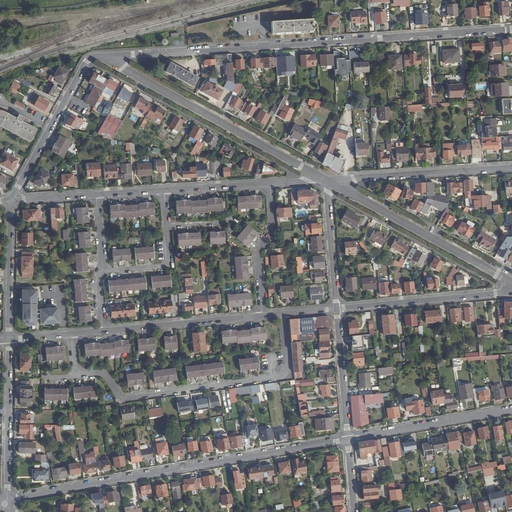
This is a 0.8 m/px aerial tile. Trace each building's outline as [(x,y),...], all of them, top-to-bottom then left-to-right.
[(447,11),(447,16),(457,16),(457,5),(452,5),(452,2),(448,2),(448,5),(447,5),(447,8),(447,11)] [(498,2),(499,15),(509,15),(508,2),(498,2)] [(479,8),(475,8),(476,16),(480,16),(489,16),(489,6),(488,6),(488,3),(484,3),(484,6),(479,7),(479,8)] [(476,16),(475,8),(465,9),(465,19),(476,18),(476,16)] [(351,22),(356,22),(361,22),(361,23),(366,23),(365,12),(350,12),(351,22)] [(375,13),(376,18),(376,24),(385,23),(384,12),(375,13)] [(426,24),(426,20),(426,17),(426,14),(415,14),(415,24),(426,24)] [(339,27),(338,16),(328,17),(328,28),(339,27)] [(318,24),(317,19),(271,23),(272,34),(313,32),(313,25),(318,24)] [(510,40),(502,40),(503,52),(511,51),(511,50),(511,49),(511,44),(511,45),(510,40)] [(495,44),(495,42),(490,43),(490,53),(491,53),(494,53),(501,52),(500,44),(495,44)] [(482,50),(481,44),(472,45),(472,50),(475,50),(476,52),(481,52),(481,50),(482,50)] [(459,62),(458,50),(442,51),(443,63),(459,62)] [(336,51),(333,51),(333,55),(334,69),(335,71),(342,70),(345,70),(345,62),(343,62),(342,59),(336,59),(336,51)] [(403,56),(404,67),(409,66),(409,64),(419,64),(419,58),(415,58),(414,54),(413,53),(410,54),(408,55),(408,56),(403,56)] [(231,55),(214,56),(214,60),(214,65),(214,66),(222,66),(226,65),(227,81),(233,83),(232,70),(231,61),(231,55)] [(334,69),(333,55),(320,56),(321,67),(324,67),(324,69),(334,69)] [(315,66),(314,56),(300,57),(301,67),(315,66)] [(401,69),(400,56),(389,57),(389,70),(401,69)] [(294,65),(293,57),(283,57),(283,61),(276,61),(277,70),(281,70),(280,66),(294,65)] [(273,67),(272,58),(262,59),(263,68),(273,67)] [(262,68),(261,59),(250,60),(251,69),(262,68)] [(235,61),(231,61),(232,70),(239,70),(243,70),(242,60),(235,60),(235,61)] [(354,73),(368,72),(368,62),(353,63),(354,73)] [(170,63),(166,72),(193,87),(197,78),(170,63)] [(504,76),(504,65),(490,66),(490,71),(490,77),(504,76)] [(55,81),(61,85),(69,70),(62,66),(61,69),(59,67),(54,77),(56,79),(55,81)] [(85,103),(93,107),(102,91),(104,86),(107,81),(93,74),(89,82),(95,86),(85,103)] [(117,84),(109,79),(107,81),(104,86),(113,91),(117,84)] [(201,91),(217,100),(222,91),(206,82),(201,91)] [(57,86),(50,83),(44,93),(51,97),(57,86)] [(507,83),(491,84),(491,97),(506,96),(506,92),(508,92),(507,83)] [(237,84),(233,92),(237,94),(242,85),(237,84)] [(461,84),(448,85),(449,98),(462,97),(461,84)] [(104,86),(102,91),(111,95),(113,91),(104,86)] [(128,102),(133,93),(123,87),(117,96),(128,102)] [(426,104),(435,104),(439,103),(439,98),(433,98),(433,102),(431,102),(430,88),(425,88),(426,104)] [(274,113),(288,122),(294,111),(284,106),(282,110),(281,109),(289,95),(285,94),(278,106),(274,113)] [(231,96),(226,104),(239,111),(243,103),(231,96)] [(34,106),(44,111),(49,102),(39,97),(34,106)] [(139,108),(144,110),(148,102),(140,98),(135,108),(139,110),(139,108)] [(304,98),(302,101),(308,102),(308,105),(312,106),(311,107),(315,108),(315,107),(318,108),(321,102),(304,98)] [(510,99),(501,99),(502,114),(511,113),(510,99)] [(24,109),(26,105),(16,100),(15,104),(24,109)] [(103,112),(108,114),(113,105),(107,102),(106,105),(103,104),(101,107),(104,109),(103,112)] [(248,104),(243,113),(250,117),(255,108),(248,104)] [(165,112),(152,105),(147,114),(155,119),(156,117),(160,119),(165,112)] [(389,120),(389,106),(379,107),(379,121),(389,120)] [(255,119),(264,125),(269,116),(260,111),(259,113),(257,112),(256,115),(257,116),(255,119)] [(0,124),(30,141),(35,131),(20,122),(15,120),(3,114),(0,112),(0,124)] [(103,135),(101,137),(112,139),(122,122),(108,114),(102,124),(98,132),(103,135)] [(83,121),(71,115),(69,118),(65,124),(73,129),(75,126),(79,128),(83,121)] [(169,126),(173,128),(176,131),(177,131),(183,121),(175,116),(169,126)] [(482,135),(482,138),(491,137),(491,126),(496,125),(495,118),(492,119),(485,119),(485,135),(482,135)] [(289,134),(300,140),(305,131),(294,125),(289,134)] [(198,140),(203,131),(194,126),(189,135),(198,140)] [(311,143),(315,145),(321,135),(308,128),(304,136),(310,140),(312,141),(311,143)] [(335,132),(322,164),(338,172),(344,159),(338,155),(336,159),(330,156),(337,138),(344,140),(347,132),(338,130),(337,133),(335,132)] [(207,134),(204,141),(205,142),(214,147),(216,144),(214,143),(217,138),(207,134)] [(511,135),(504,137),(504,140),(503,140),(504,150),(511,149),(511,135)] [(58,141),(67,146),(70,141),(60,136),(58,141)] [(493,148),(501,148),(500,137),(491,137),(482,138),(482,148),(489,148),(489,149),(493,149),(493,148)] [(54,145),(64,151),(67,146),(58,141),(57,143),(55,142),(54,145)] [(204,141),(202,141),(201,144),(196,153),(198,154),(205,142),(204,141)] [(196,153),(201,144),(197,142),(191,152),(195,155),(196,153)] [(324,154),(327,147),(319,143),(314,152),(318,155),(319,152),(324,154)] [(356,156),(367,155),(366,143),(355,144),(356,156)] [(424,145),(425,159),(430,159),(430,157),(434,157),(433,149),(428,149),(428,144),(424,145)] [(451,156),(455,156),(454,144),(442,145),(443,160),(451,159),(451,156)] [(465,154),(470,154),(470,148),(470,146),(470,144),(464,144),(464,146),(457,146),(457,156),(462,155),(465,155),(465,154)] [(62,156),(64,151),(54,145),(53,148),(54,148),(52,151),(62,156)] [(230,159),(235,150),(224,145),(221,149),(227,152),(224,156),(230,159)] [(420,160),(425,159),(424,145),(419,145),(419,149),(414,150),(415,158),(420,158),(420,160)] [(471,146),(472,158),(480,157),(480,147),(479,147),(475,147),(475,145),(471,146)] [(391,151),(392,159),(396,159),(396,160),(402,160),(402,161),(407,161),(406,147),(391,148),(391,151)] [(0,160),(0,164),(12,171),(18,160),(5,152),(0,160)] [(377,153),(378,163),(382,162),(382,161),(388,161),(388,156),(387,156),(382,156),(382,153),(377,153)] [(211,173),(215,174),(215,169),(214,161),(209,159),(203,158),(203,162),(207,163),(207,162),(210,162),(210,171),(211,171),(211,173)] [(250,171),(253,160),(248,158),(247,161),(243,160),(241,168),(250,171)] [(120,179),(132,179),(130,160),(128,160),(128,164),(121,164),(122,174),(120,174),(120,179)] [(156,172),(165,171),(164,161),(155,162),(156,172)] [(259,161),(255,178),(261,178),(261,174),(274,174),(274,170),(259,161)] [(87,177),(100,176),(99,163),(86,164),(87,177)] [(137,176),(152,175),(151,164),(137,165),(137,168),(137,172),(137,176)] [(103,167),(104,180),(108,179),(108,178),(112,178),(112,179),(117,179),(117,175),(116,166),(103,167)] [(183,178),(196,177),(195,167),(190,167),(190,169),(188,170),(188,171),(182,172),(183,178)] [(45,180),(46,181),(49,176),(46,174),(48,172),(41,169),(37,175),(45,180)] [(43,186),(46,181),(45,180),(37,175),(33,183),(40,187),(41,185),(43,186)] [(59,185),(68,185),(67,175),(61,175),(61,178),(59,178),(59,185)] [(67,175),(68,185),(76,185),(75,177),(73,177),(73,175),(67,175)] [(452,185),(447,185),(447,192),(452,192),(452,193),(456,193),(460,192),(461,192),(460,183),(454,184),(454,183),(451,183),(452,185)] [(425,192),(425,184),(415,184),(416,193),(425,192)] [(431,184),(426,184),(427,199),(448,203),(448,199),(433,195),(430,194),(430,192),(432,191),(432,187),(431,187),(431,184)] [(389,196),(393,188),(387,185),(386,187),(384,191),(383,193),(389,196)] [(400,191),(393,188),(389,196),(395,200),(400,191)] [(413,196),(413,193),(412,193),(412,192),(408,191),(404,190),(402,198),(411,200),(413,196)] [(308,203),(307,191),(297,192),(298,203),(300,203),(303,203),(306,203),(308,203)] [(312,191),(307,191),(308,203),(309,203),(310,209),(317,208),(317,194),(312,191)] [(480,207),(480,196),(472,197),(472,200),(469,201),(469,191),(463,191),(464,205),(465,207),(469,208),(475,209),(475,207),(480,207)] [(252,196),(253,209),(261,208),(260,197),(256,197),(255,196),(252,196)] [(487,196),(480,196),(480,207),(485,206),(485,209),(488,209),(487,204),(489,204),(488,200),(487,200),(487,196)] [(238,209),(246,209),(245,198),(237,199),(238,209)] [(217,199),(214,199),(215,211),(222,211),(221,200),(217,200),(217,199)] [(424,203),(422,208),(427,210),(430,204),(444,211),(448,203),(427,199),(424,203)] [(424,203),(422,202),(421,204),(414,200),(410,207),(419,212),(424,203)] [(185,201),(182,201),(183,213),(191,213),(190,203),(190,202),(185,202),(185,201)] [(149,202),(146,203),(147,215),(154,214),(153,204),(149,204),(149,202)] [(191,213),(191,214),(199,213),(199,202),(190,203),(191,213)] [(207,202),(199,202),(199,213),(207,213),(207,211),(207,202)] [(117,205),(117,217),(125,216),(124,207),(125,205),(119,206),(119,204),(117,205)] [(132,206),(132,217),(140,217),(140,215),(139,206),(132,206)] [(277,209),(277,221),(280,221),(280,217),(290,217),(289,208),(277,209)] [(50,209),(51,231),(57,231),(56,218),(62,218),(61,209),(50,209)] [(26,219),(26,221),(37,220),(38,218),(40,218),(40,210),(23,211),(23,219),(26,219)] [(340,220),(354,228),(359,219),(346,211),(340,220)] [(442,215),(438,221),(442,223),(442,222),(450,226),(454,219),(453,218),(454,218),(453,217),(452,218),(446,214),(445,217),(442,215)] [(87,223),(86,215),(77,216),(77,224),(87,223)] [(458,219),(453,228),(457,230),(462,222),(458,219)] [(466,224),(462,222),(457,230),(468,236),(471,231),(473,232),(474,228),(466,224)] [(309,234),(309,237),(311,237),(320,237),(319,223),(304,225),(305,226),(305,231),(306,235),(309,234)] [(246,231),(256,239),(257,237),(256,236),(258,234),(249,226),(246,231)] [(374,230),(368,227),(362,238),(367,241),(374,230)] [(378,232),(374,229),(369,239),(382,245),(387,236),(382,234),(383,232),(379,230),(378,232)] [(242,235),(251,242),(253,240),(254,241),(256,239),(246,231),(242,235)] [(481,231),(476,239),(481,241),(479,243),(483,245),(483,246),(490,250),(495,240),(485,234),(485,233),(481,231)] [(22,245),(32,245),(32,234),(22,234),(22,245)] [(187,234),(185,235),(186,246),(193,246),(192,235),(187,236),(187,234)] [(210,245),(218,244),(217,234),(209,234),(210,245)] [(186,246),(185,235),(182,235),(182,236),(177,236),(178,247),(186,246)] [(247,246),(251,242),(242,235),(238,239),(247,246)] [(511,236),(511,237),(506,237),(501,247),(503,248),(498,256),(506,260),(510,252),(506,250),(511,241),(511,239),(511,236)] [(320,237),(311,237),(312,252),(321,251),(320,237)] [(404,255),(408,248),(401,244),(402,242),(396,238),(390,248),(404,255)] [(361,242),(366,249),(369,244),(361,240),(360,241),(361,242)] [(355,253),(354,242),(344,243),(345,253),(355,253)] [(365,253),(368,251),(366,249),(361,242),(358,243),(365,253)] [(411,249),(406,257),(410,260),(409,261),(413,263),(414,261),(421,265),(426,257),(419,253),(415,251),(411,249)] [(121,251),(122,262),(130,261),(129,250),(121,251)] [(113,262),(122,262),(121,251),(112,251),(113,262)] [(373,263),(375,262),(368,251),(365,253),(372,263),(373,263)] [(23,277),(32,277),(32,272),(33,272),(33,257),(32,257),(32,253),(23,253),(23,257),(21,257),(21,272),(23,272),(23,277)] [(283,267),(281,256),(270,257),(271,268),(283,267)] [(235,258),(236,265),(247,263),(247,261),(246,261),(246,257),(235,258)] [(299,257),(295,258),(297,274),(303,273),(310,273),(313,272),(312,270),(301,271),(299,257)] [(312,257),(313,268),(314,272),(323,271),(322,264),(322,257),(312,257)] [(400,262),(395,260),(393,265),(402,266),(405,260),(401,258),(400,262)] [(429,267),(438,272),(443,263),(434,258),(429,267)] [(236,265),(236,272),(247,271),(247,267),(248,266),(247,263),(236,265)] [(454,275),(457,270),(453,268),(448,277),(449,277),(452,278),(454,275)] [(247,271),(236,272),(237,279),(248,278),(247,271)] [(314,272),(313,272),(310,273),(311,280),(314,280),(315,284),(320,283),(320,282),(324,281),(323,272),(313,273),(314,272)] [(189,293),(193,293),(191,278),(189,278),(189,274),(182,275),(182,282),(184,282),(185,293),(189,293)] [(452,284),(452,286),(463,284),(463,283),(467,282),(466,277),(464,276),(462,276),(462,274),(454,275),(452,278),(452,284)] [(346,291),(356,291),(355,278),(345,279),(346,291)] [(376,288),(375,278),(361,279),(362,289),(376,288)] [(426,278),(427,280),(427,288),(431,288),(432,289),(437,288),(436,279),(431,280),(431,278),(426,278)] [(74,288),(85,288),(85,279),(73,280),(74,288)] [(379,283),(380,294),(388,293),(387,282),(379,283)] [(404,292),(413,291),(412,282),(403,283),(404,292)] [(390,285),(390,293),(399,292),(398,284),(390,285)] [(323,299),(322,285),(310,286),(310,289),(309,289),(311,300),(323,299)] [(280,287),(281,297),(293,296),(292,286),(280,287)] [(23,304),(22,320),(25,320),(28,322),(28,325),(34,325),(34,319),(36,319),(36,313),(35,313),(35,309),(36,309),(36,304),(37,304),(37,297),(37,294),(37,290),(22,290),(22,304),(23,304)] [(208,296),(209,304),(218,303),(218,300),(220,300),(219,295),(219,292),(215,292),(215,295),(208,296)] [(235,295),(237,306),(242,306),(242,307),(245,307),(243,294),(235,295)] [(243,294),(245,307),(247,307),(247,305),(251,305),(250,294),(243,294)] [(229,307),(237,306),(235,295),(228,296),(229,307)] [(193,298),(194,308),(199,308),(206,307),(205,297),(193,298)] [(511,299),(503,300),(504,308),(502,308),(502,311),(498,312),(499,324),(503,324),(502,316),(503,316),(503,317),(508,318),(508,319),(507,319),(507,323),(511,322),(511,318),(511,309),(511,308),(511,299)] [(160,301),(160,313),(172,311),(171,300),(160,301)] [(179,300),(179,306),(181,306),(182,311),(185,311),(185,312),(189,312),(189,310),(192,310),(191,305),(190,303),(187,303),(186,300),(184,300),(179,300)] [(149,314),(160,313),(160,301),(148,302),(149,314)] [(121,305),(122,316),(134,315),(133,304),(121,305)] [(111,317),(122,316),(121,305),(110,306),(111,317)] [(476,319),(475,307),(464,308),(464,311),(465,321),(473,321),(473,320),(476,319)] [(39,309),(40,322),(45,321),(45,324),(58,323),(57,308),(39,309)] [(450,314),(449,315),(450,322),(462,321),(461,312),(461,309),(450,309),(450,314)] [(426,323),(440,322),(439,316),(441,316),(440,312),(439,312),(439,311),(425,312),(425,313),(423,314),(424,317),(425,317),(426,323)] [(90,321),(89,314),(78,315),(79,322),(90,321)] [(415,314),(402,316),(403,326),(416,325),(415,314)] [(380,335),(395,333),(395,330),(394,330),(393,319),(394,318),(394,315),(380,316),(380,320),(382,320),(383,331),(380,331),(380,335)] [(289,319),(291,342),(299,342),(319,340),(327,339),(328,339),(327,329),(332,329),(331,320),(327,316),(289,319)] [(349,334),(357,333),(356,321),(352,321),(352,323),(348,323),(349,334)] [(491,324),(476,326),(478,339),(481,339),(480,335),(484,333),(493,333),(493,328),(493,324),(491,324)] [(260,327),(257,328),(259,340),(266,339),(265,328),(260,329),(260,327)] [(250,329),(250,331),(251,340),(259,340),(257,328),(255,328),(255,329),(250,329)] [(230,343),(228,330),(226,330),(226,332),(221,333),(222,343),(230,343)] [(231,330),(228,330),(230,343),(237,342),(236,333),(236,331),(231,331),(231,330)] [(236,333),(237,342),(237,343),(245,342),(244,332),(236,333)] [(363,334),(352,335),(353,347),(364,346),(363,334)] [(147,350),(146,339),(137,340),(138,351),(147,350)] [(154,339),(146,339),(147,350),(155,349),(154,339)] [(328,342),(327,339),(319,340),(319,342),(318,342),(319,358),(329,357),(329,347),(330,347),(329,341),(328,342)] [(113,342),(113,344),(114,353),(121,353),(120,341),(117,341),(117,342),(113,342)] [(291,342),(294,372),(302,372),(299,342),(291,342)] [(92,355),(91,343),(88,344),(89,345),(84,345),(85,356),(92,355)] [(93,343),(91,343),(92,355),(100,355),(99,345),(99,344),(94,344),(93,343)] [(100,355),(100,356),(107,355),(106,344),(99,345),(100,355)] [(113,344),(106,344),(107,355),(114,355),(114,353),(113,344)] [(356,363),(357,365),(363,365),(361,353),(351,354),(352,364),(356,363)] [(31,369),(31,357),(28,357),(28,355),(21,354),(21,371),(28,371),(28,369),(31,369)] [(451,359),(453,367),(461,366),(460,361),(459,358),(451,359)] [(393,367),(378,369),(379,376),(394,374),(393,367)] [(332,381),(331,369),(320,370),(321,378),(324,378),(324,379),(327,379),(327,381),(332,381)] [(161,371),(162,382),(166,382),(170,382),(168,370),(161,371)] [(154,383),(162,382),(161,371),(153,372),(154,383)] [(360,384),(360,388),(371,387),(370,373),(361,373),(361,384),(360,384)] [(135,375),(136,385),(144,384),(143,374),(135,375)] [(128,386),(136,385),(135,375),(126,376),(128,386)] [(21,406),(30,406),(30,401),(31,401),(32,386),(30,386),(30,382),(21,382),(21,386),(20,386),(19,401),(21,401),(21,406)] [(461,399),(474,397),(473,392),(473,389),(472,383),(459,385),(461,399)] [(331,395),(330,384),(320,385),(320,388),(319,388),(319,389),(322,389),(322,396),(331,395)] [(491,386),(492,391),(493,391),(495,400),(504,398),(503,389),(498,389),(497,385),(491,386)] [(83,397),(82,387),(73,388),(74,399),(83,399),(83,397)] [(235,388),(228,389),(230,403),(237,402),(235,388)] [(45,400),(53,400),(53,399),(53,389),(45,389),(45,400)] [(432,404),(444,403),(444,400),(442,390),(430,392),(432,404)] [(474,397),(475,401),(489,399),(487,390),(473,392),(474,397)] [(365,403),(382,401),(382,396),(381,393),(351,396),(354,427),(369,424),(367,411),(366,411),(365,403)] [(218,395),(209,396),(211,408),(220,406),(218,395)] [(404,398),(406,408),(411,407),(412,409),(412,413),(423,412),(421,400),(413,401),(412,397),(404,398)] [(452,402),(446,403),(447,409),(456,408),(455,399),(452,399),(452,402)] [(192,400),(177,402),(179,413),(194,411),(192,400)] [(301,417),(324,415),(324,412),(312,413),(309,414),(307,401),(306,401),(298,402),(301,417)] [(134,418),(132,407),(121,409),(122,420),(134,418)] [(162,407),(148,410),(149,417),(163,415),(162,407)] [(388,418),(398,417),(397,407),(386,409),(388,418)] [(243,419),(248,418),(254,417),(253,409),(241,411),(243,419)] [(30,414),(23,414),(22,418),(21,418),(20,418),(20,423),(29,423),(30,414)] [(328,428),(328,429),(333,429),(332,417),(315,419),(315,424),(317,424),(318,429),(328,428)] [(247,438),(253,437),(253,435),(259,434),(257,423),(245,426),(247,438)] [(32,425),(20,424),(19,433),(25,434),(25,436),(27,436),(27,439),(32,439),(32,435),(32,425)] [(51,425),(50,427),(56,428),(58,442),(61,442),(59,429),(58,425),(51,425)] [(291,437),(304,435),(303,426),(289,428),(291,437)] [(497,426),(492,427),(495,440),(503,439),(500,426),(497,426)] [(477,429),(480,440),(489,438),(487,427),(477,429)] [(270,428),(265,430),(261,430),(262,440),(272,439),(270,428)] [(282,439),(288,438),(286,429),(276,431),(278,440),(282,440),(282,439)] [(445,434),(446,435),(447,444),(458,442),(456,432),(445,434)] [(463,433),(465,446),(474,444),(473,432),(463,433)] [(219,450),(229,448),(227,433),(216,435),(219,450)] [(198,437),(199,442),(200,442),(202,453),(212,451),(210,441),(211,440),(210,435),(198,437)] [(441,438),(431,439),(432,443),(433,452),(444,450),(444,451),(449,450),(447,444),(446,435),(441,436),(441,438)] [(232,448),(245,445),(244,436),(230,438),(232,448)] [(157,445),(154,446),(154,447),(156,458),(157,461),(160,460),(159,456),(168,454),(166,443),(161,444),(160,439),(156,439),(157,445)] [(373,440),(375,452),(376,456),(375,456),(377,467),(390,465),(386,447),(382,448),(384,461),(382,461),(382,460),(378,461),(376,452),(380,451),(379,445),(378,439),(373,440)] [(373,440),(359,443),(360,448),(359,448),(361,460),(367,459),(366,453),(375,452),(373,440)] [(409,444),(402,445),(403,446),(404,455),(408,455),(408,453),(416,452),(414,440),(409,441),(409,444)] [(29,441),(19,441),(19,452),(24,453),(24,451),(24,448),(26,448),(26,445),(29,445),(29,441)] [(189,451),(197,450),(196,441),(187,443),(189,451)] [(174,457),(184,455),(183,450),(185,449),(184,443),(179,444),(179,446),(172,447),(174,457)] [(424,457),(434,455),(433,452),(432,443),(421,444),(424,457)] [(404,455),(403,446),(399,447),(398,444),(388,446),(391,459),(404,457),(404,455)] [(150,459),(156,458),(154,447),(143,449),(144,460),(150,459)] [(137,462),(142,461),(140,450),(130,452),(132,463),(137,462)] [(90,454),(85,454),(86,462),(95,461),(94,452),(90,452),(90,454)] [(111,459),(110,456),(103,458),(103,461),(99,461),(100,470),(110,469),(108,460),(111,459)] [(328,472),(338,471),(337,456),(326,457),(328,472)] [(115,467),(124,466),(123,457),(113,459),(115,467)] [(503,458),(504,465),(511,463),(511,457),(503,458)] [(294,474),(306,472),(304,460),(298,461),(297,459),(292,460),(294,474)] [(98,472),(96,461),(92,462),(92,464),(87,465),(84,465),(85,473),(98,472)] [(67,464),(69,475),(80,473),(78,462),(67,464)] [(280,474),(290,472),(288,462),(278,464),(280,474)] [(260,467),(260,466),(256,467),(256,468),(247,470),(249,479),(262,477),(260,467)] [(260,467),(262,477),(273,475),(271,466),(260,467)] [(64,475),(67,475),(65,467),(52,469),(53,480),(64,478),(64,475)] [(369,467),(361,468),(362,482),(371,481),(371,477),(370,477),(369,470),(369,467)] [(48,480),(48,470),(33,470),(34,480),(48,480)] [(235,482),(244,481),(243,473),(239,474),(238,471),(233,472),(235,482)] [(202,477),(199,478),(200,487),(200,488),(214,485),(212,475),(202,477)] [(200,487),(199,478),(196,479),(195,478),(184,481),(184,484),(185,490),(197,488),(200,487)] [(331,492),(340,491),(339,480),(336,481),(335,478),(330,478),(331,492)] [(180,491),(178,481),(171,483),(173,492),(180,491)] [(245,481),(234,483),(236,489),(246,487),(245,481)] [(390,483),(378,484),(378,489),(380,489),(380,490),(382,490),(382,485),(388,485),(389,496),(384,496),(384,501),(401,499),(399,489),(394,490),(393,483),(390,483)] [(157,490),(154,491),(155,498),(158,497),(163,496),(168,495),(165,484),(156,486),(157,490)] [(363,499),(377,498),(376,485),(362,486),(363,499)] [(149,486),(137,488),(139,498),(145,497),(148,497),(148,498),(150,497),(150,496),(151,496),(149,486)] [(102,496),(104,506),(109,505),(108,502),(120,500),(119,494),(116,494),(116,491),(106,493),(107,495),(102,496)] [(104,511),(104,506),(102,496),(101,493),(91,494),(92,500),(94,500),(94,502),(96,502),(99,504),(99,511),(104,511)] [(230,494),(218,496),(219,505),(232,503),(230,494)] [(344,500),(344,495),(332,496),(333,506),(343,505),(343,500),(344,500)] [(490,501),(492,509),(503,507),(501,499),(490,501)] [(490,501),(489,500),(487,501),(478,503),(479,511),(480,511),(489,510),(489,509),(492,509),(490,501)] [(473,511),(472,503),(460,506),(461,511),(473,511)]
